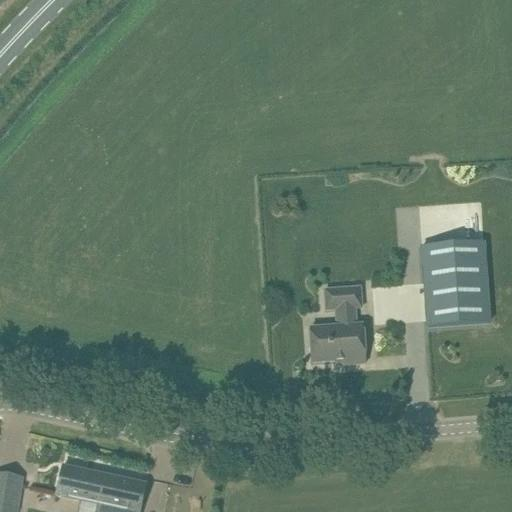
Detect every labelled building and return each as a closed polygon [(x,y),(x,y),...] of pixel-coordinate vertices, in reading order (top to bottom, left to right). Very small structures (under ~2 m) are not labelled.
[(483,242),(422,247),(428,328),(489,324),(483,242)] [(365,364),(364,344),(363,325),(356,326),(355,309),(361,309),(360,288),(325,291),(326,311),(336,310),(337,327),(310,329),(312,364),(344,361),(345,366),(365,364)] [(489,347),(488,330),(429,335),(430,351),(489,347)] [(139,511),(145,486),(62,468),(56,496),(80,501),(77,511),(139,511)] [(16,511),(22,479),(0,475),(0,511),(16,511)]
